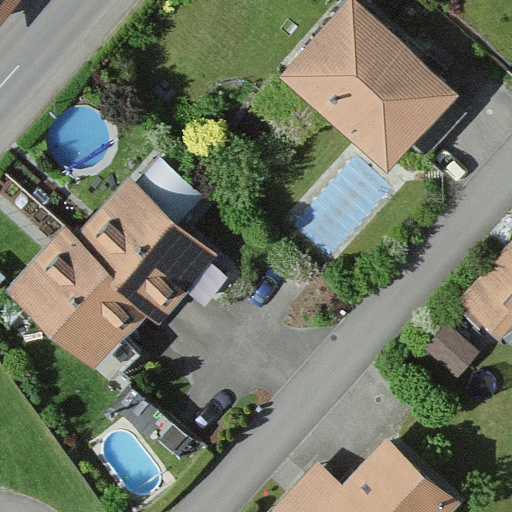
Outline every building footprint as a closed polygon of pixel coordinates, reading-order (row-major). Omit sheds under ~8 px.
[(0,0),(0,26),(20,0),(0,0)] [(461,91),(355,0),(347,0),(280,78),(390,173),(461,91)] [(136,187),(127,180),(76,238),(63,226),(5,293),(94,371),(148,309),(160,319),(217,253),(181,222),(202,198),(159,160),(136,187)] [(511,242),(456,303),(498,342),(511,327),(511,242)] [(459,511),(463,508),(386,440),(341,490),(314,466),(272,511),(459,511)]
